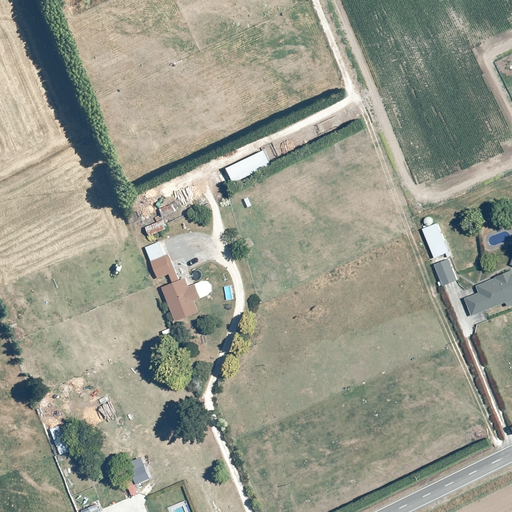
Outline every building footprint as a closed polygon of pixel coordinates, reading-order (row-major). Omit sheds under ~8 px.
[(270,167),(262,151),(215,174),(223,191),(270,167)] [(162,219),(145,226),(151,241),(168,233),(162,219)] [(439,220),(422,227),(436,260),(452,253),(439,220)] [(185,279),(181,280),(180,277),(190,273),(182,252),(172,257),(164,239),(146,246),(159,279),(169,275),(173,283),(162,287),(177,323),(200,313),(196,302),(202,300),(195,283),(188,286),(185,279)] [(446,259),(432,266),(443,288),(457,280),(446,259)] [(479,292),(464,298),(471,315),(511,298),(511,270),(476,285),(479,292)] [(57,425),(48,429),(60,457),(69,453),(57,425)] [(101,511),(98,502),(86,507),(87,511),(101,511)]
